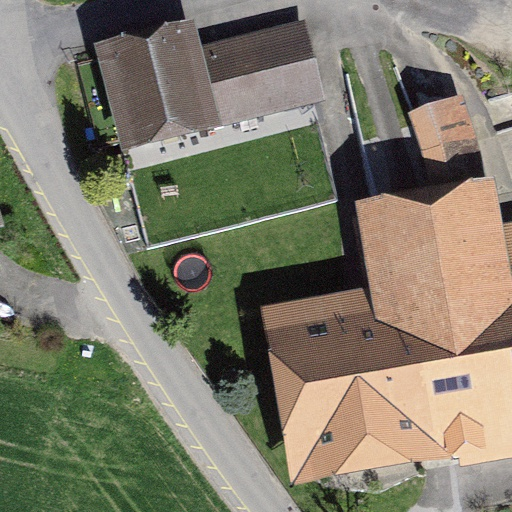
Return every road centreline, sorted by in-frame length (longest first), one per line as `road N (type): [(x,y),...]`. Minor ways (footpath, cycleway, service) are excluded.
road 1 (unclassified): [(0,71),(267,511)]
road 2 (unclassified): [(167,0),(0,50)]
